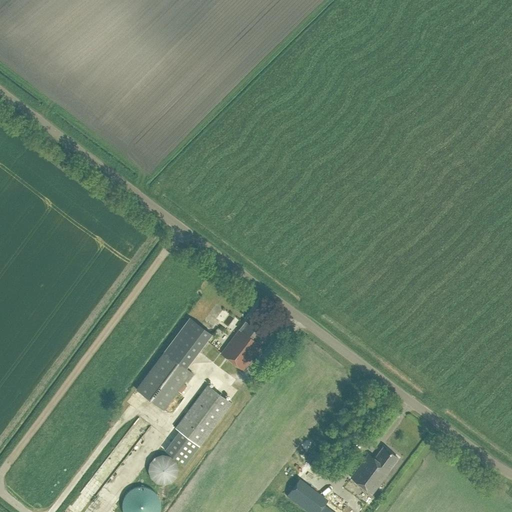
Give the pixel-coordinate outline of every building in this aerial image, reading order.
[(211,334),(192,319),(190,318),(164,352),(136,389),(164,410),(186,380),(188,382),(193,374),(186,368),(211,334)] [(245,321),(221,353),(243,370),(262,345),(257,341),(262,334),(245,321)] [(236,395),(241,388),(235,383),(230,389),(236,395)] [(232,403),(208,385),(175,428),(180,432),(166,451),(185,465),(232,403)] [(398,458),(383,447),(375,458),(369,453),(351,477),(373,494),(398,458)] [(150,465),(149,469),(150,473),(151,476),(153,479),(155,481),(157,482),(159,483),(163,483),(167,483),(169,482),(171,481),(173,479),(176,474),(177,471),(177,467),(176,464),(173,460),(169,457),(167,456),(164,455),(162,455),(159,456),(155,458),(153,460),(151,462),(150,465)] [(298,480),(286,496),(308,511),(331,511),(332,511),(324,506),(327,501),(298,480)]
